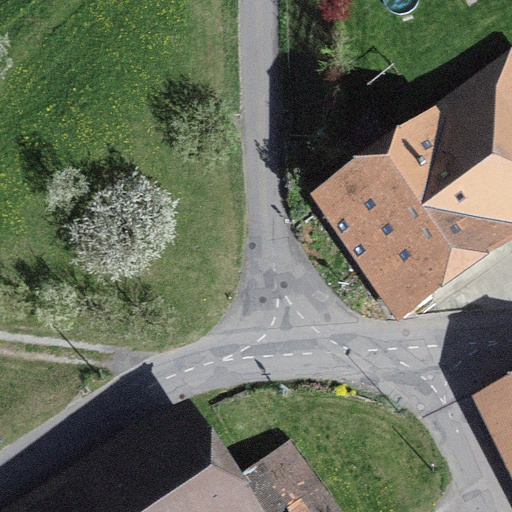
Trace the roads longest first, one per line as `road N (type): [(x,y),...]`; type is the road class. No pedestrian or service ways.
road 1 (unclassified): [(259,0),(264,190),(284,349)]
road 2 (unclassified): [(0,473),(114,394),(284,349)]
road 3 (residential): [(434,344),(487,511)]
road 4 (track): [(170,375),(0,347)]
road 5 (unclassified): [(284,349),(434,344)]
